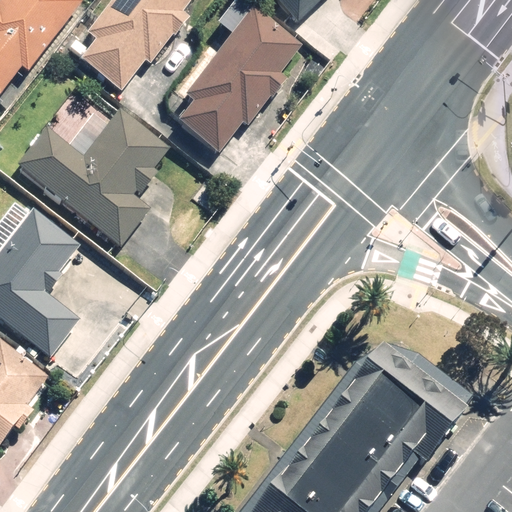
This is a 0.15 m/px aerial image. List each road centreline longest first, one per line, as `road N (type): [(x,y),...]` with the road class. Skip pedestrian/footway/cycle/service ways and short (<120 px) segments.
road 1 (primary): [(87,511),(284,261)]
road 2 (tertiary): [(511,305),(394,260),(284,261)]
road 3 (tertiary): [(511,286),(415,207),(375,146)]
road 4 (primary): [(375,146),(486,0)]
road 5 (tertiary): [(375,146),(442,174),(511,236)]
road 6 (primary): [(284,261),(375,146)]
